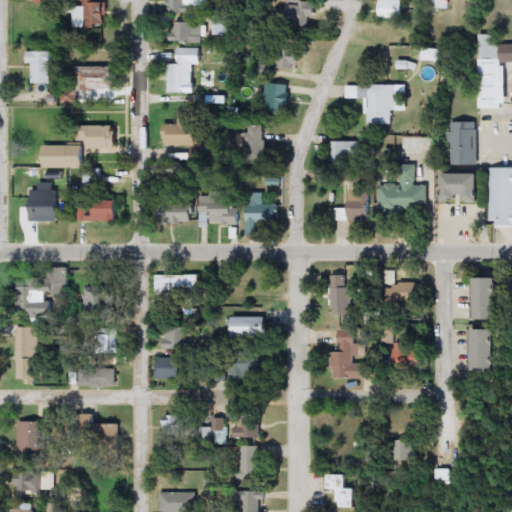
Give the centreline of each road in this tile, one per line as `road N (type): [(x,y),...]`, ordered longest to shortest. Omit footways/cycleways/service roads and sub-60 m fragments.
road 1 (residential): [(295,511),(294,157),(354,0)]
road 2 (residential): [(138,511),(142,0)]
road 3 (residential): [(511,250),(0,252)]
road 4 (residential): [(443,396),(0,397)]
road 5 (residential): [(447,253),(438,462)]
road 6 (residential): [(0,197),(5,0)]
